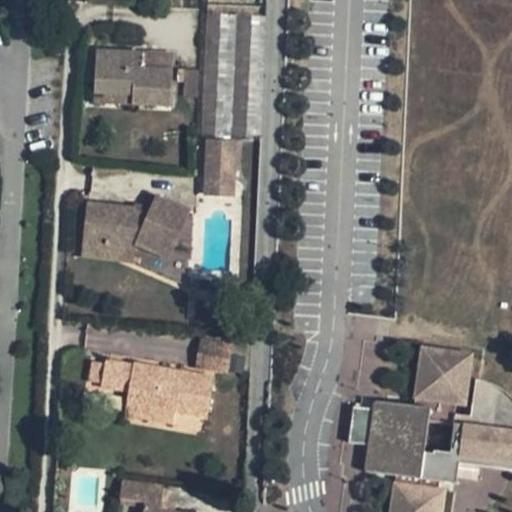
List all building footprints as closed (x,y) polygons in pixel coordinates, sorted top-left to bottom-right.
[(267,9),(267,0),(207,0),(207,5),(267,9)] [(235,138),(259,140),(267,9),(207,5),(199,136),(235,138)] [(143,70),(143,55),(96,52),(94,92),(132,95),(132,105),(170,107),(172,72),(143,70)] [(173,57),(143,55),(143,70),(172,72),(173,57)] [(184,70),(185,96),(201,95),(201,69),(184,70)] [(132,95),(94,92),(93,102),(132,105),(132,95)] [(235,143),(203,142),(202,196),(234,196),(235,143)] [(87,206),(83,243),(104,245),(104,251),(134,254),(135,246),(167,261),(189,212),(155,197),(148,215),(133,213),(134,210),(87,206)] [(104,245),(83,243),(81,259),(132,263),(134,254),(104,251),(104,245)] [(410,410),(373,404),(371,413),(366,446),(362,474),(393,479),(387,511),(436,511),(440,494),(434,492),(435,485),(446,487),(449,467),(450,458),(511,467),(511,406),(502,394),(493,388),(474,383),(468,418),(452,417),(452,409),(461,410),(470,358),(419,350),(410,410)] [(183,388),(184,371),(177,370),(177,376),(167,375),(168,368),(132,362),(131,364),(105,360),(100,386),(126,391),(125,401),(133,403),(137,383),(183,388)] [(177,376),(177,370),(168,368),(167,375),(177,376)] [(213,375),(184,371),(183,388),(137,383),(133,403),(149,405),(147,414),(173,418),(174,411),(206,416),(213,375)] [(123,415),(131,416),(133,403),(125,401),(123,415)] [(133,403),(131,416),(172,423),(173,418),(147,414),(149,405),(133,403)] [(344,443),(366,446),(371,413),(350,410),(344,443)] [(511,467),(450,458),(449,467),(511,475),(511,467)] [(171,511),(160,510),(161,499),(163,488),(123,482),(120,499),(144,503),(143,511),(171,511)] [(173,511),(175,501),(161,499),(160,510),(171,511),(173,511)]
